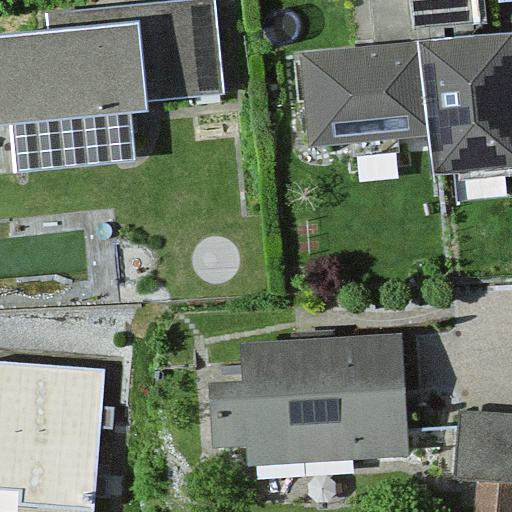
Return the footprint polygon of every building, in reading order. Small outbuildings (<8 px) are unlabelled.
[(0,167),(142,160),(138,101),(222,97),(216,0),(146,0),(0,8),(0,167)] [(498,27),(288,46),(297,134),(407,124),(412,176),(511,167),(498,27)] [(248,441),(405,435),(400,320),(245,326),(247,358),(211,359),(213,414),(247,413),(248,441)] [(0,511),(90,511),(103,363),(0,355),(0,511)] [(455,462),(511,464),(511,406),(458,404),(455,462)]
